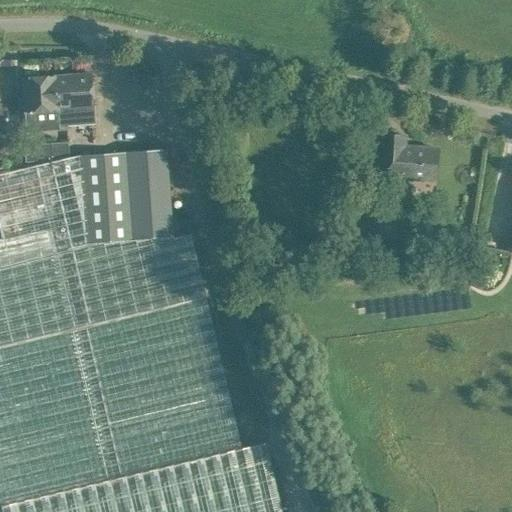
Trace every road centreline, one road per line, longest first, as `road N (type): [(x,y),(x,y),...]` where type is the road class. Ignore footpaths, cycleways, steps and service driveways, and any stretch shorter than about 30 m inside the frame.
road 1 (unclassified): [(322,511),(244,341),(157,40)]
road 2 (unclassified): [(511,116),(157,40)]
road 3 (unclassified): [(0,26),(79,26),(157,40)]
